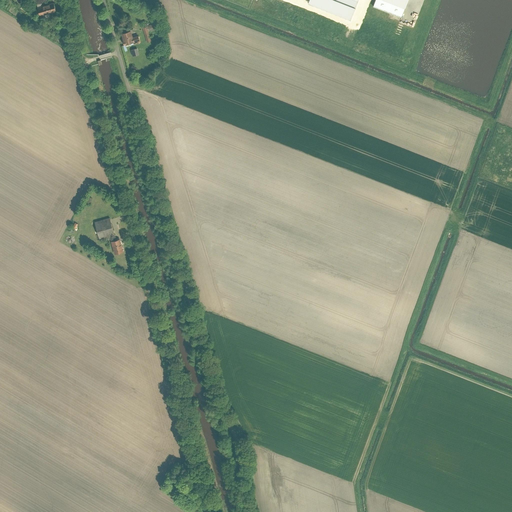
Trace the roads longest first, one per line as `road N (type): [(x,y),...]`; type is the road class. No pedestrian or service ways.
road 1 (unclassified): [(244,511),(237,446),(217,404),(117,52)]
road 2 (unclassified): [(213,511),(82,61)]
